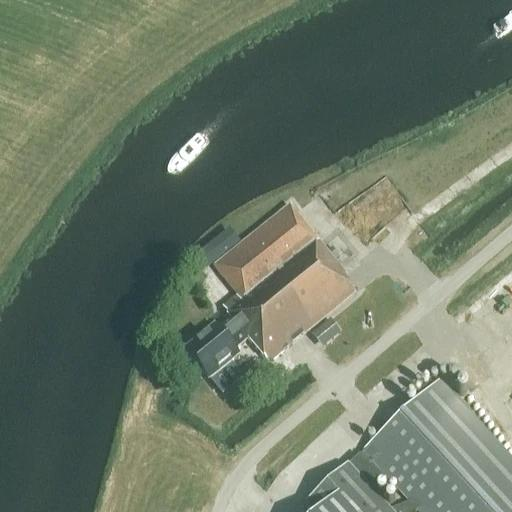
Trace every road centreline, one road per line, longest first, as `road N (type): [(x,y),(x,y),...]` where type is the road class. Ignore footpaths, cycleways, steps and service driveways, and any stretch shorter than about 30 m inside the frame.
road 1 (unclassified): [(218,511),(237,474),(266,443),(511,232)]
road 2 (track): [(511,148),(386,247)]
